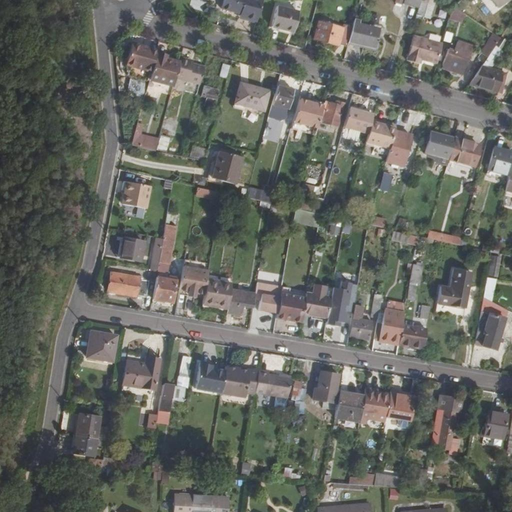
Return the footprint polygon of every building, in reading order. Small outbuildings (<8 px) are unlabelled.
[(256,23),(261,0),(223,0),(221,9),(240,14),(244,15),(243,19),(256,23)] [(412,0),(410,6),(418,8),(416,16),(429,19),(434,0),(412,0)] [(451,5),(448,16),(458,19),(461,11),(455,7),(451,5)] [(298,11),(277,6),(272,27),(284,30),(293,32),(298,11)] [(352,26),(349,41),(375,47),(379,31),(379,30),(371,28),(371,27),(370,27),(358,24),(359,21),(354,20),(352,26)] [(339,44),(347,46),(349,41),(352,26),(344,24),(343,29),(318,23),(314,39),(338,45),(339,44)] [(486,57),(499,38),(492,33),(479,53),(486,57)] [(420,59),(435,64),(441,44),(412,36),(406,60),(419,64),(420,59)] [(486,57),(468,84),(500,92),(504,73),(489,69),(501,50),(500,49),(506,40),(500,37),(499,38),(486,57)] [(441,66),(447,68),(460,73),(470,45),(454,40),(450,51),(447,49),(441,66)] [(126,64),(152,72),(156,54),(157,51),(131,44),(126,64)] [(156,54),(152,72),(149,82),(172,88),(175,78),(180,61),(156,54)] [(180,61),(175,78),(199,84),(204,67),(192,63),(189,62),(189,59),(181,57),(180,61)] [(228,66),(222,64),(219,77),(225,79),(228,66)] [(130,77),(128,91),(145,96),(149,82),(130,77)] [(251,84),(240,81),(234,103),(263,111),(269,91),(250,86),(251,84)] [(277,85),(269,114),(285,119),(292,90),(277,85)] [(218,90),(204,86),(200,100),(214,104),(218,90)] [(293,121),(317,128),(319,122),(324,103),(300,96),(293,121)] [(324,103),(319,122),(337,126),(343,103),(336,101),(335,104),(325,102),(324,103)] [(348,108),(343,127),(367,133),(370,122),(371,119),(372,115),(348,108)] [(281,130),(290,133),(293,121),(285,119),(281,130)] [(176,123),(166,120),(163,130),(173,133),(176,123)] [(138,122),(131,145),(155,150),(158,140),(140,136),(143,124),(138,122)] [(367,133),(365,142),(389,149),(394,131),(395,126),(385,123),(384,126),(370,122),(367,133)] [(389,149),(386,162),(402,167),(410,135),(394,131),(389,149)] [(425,153),(448,160),(454,139),(455,136),(447,135),(446,136),(430,132),(425,153)] [(158,140),(155,150),(166,152),(170,138),(160,135),(158,140)] [(454,139),(448,160),(473,166),(479,145),(454,139)] [(189,156),(205,159),(207,150),(192,146),(189,156)] [(487,169),(508,175),(509,169),(511,159),(511,152),(493,148),(487,169)] [(241,158),(219,152),(211,178),(234,185),(241,158)] [(381,190),(390,191),(392,174),(383,173),(381,190)] [(149,187),(126,182),(122,204),(145,209),(149,187)] [(302,183),(295,209),(305,211),(310,195),(312,195),(314,186),(302,183)] [(315,198),(311,212),(319,214),(323,200),(315,198)] [(338,201),(336,210),(343,212),(345,203),(338,201)] [(372,208),(364,206),(361,216),(369,218),(372,208)] [(315,216),(297,212),(295,220),(313,224),(315,216)] [(386,219),(371,216),(368,225),(378,227),(384,229),(386,219)] [(351,221),(344,220),(342,232),(349,233),(351,221)] [(341,227),(331,224),(329,232),(339,234),(341,227)] [(162,239),(159,261),(169,262),(175,227),(165,226),(162,239)] [(385,236),(386,229),(384,229),(378,227),(376,234),(385,236)] [(426,238),(441,241),(458,245),(460,238),(428,231),(426,238)] [(392,232),(391,240),(398,241),(400,233),(392,232)] [(400,233),(398,241),(408,244),(410,235),(400,233)] [(143,242),(123,238),(119,257),(139,261),(143,242)] [(155,238),(150,270),(157,271),(159,261),(162,239),(155,238)] [(490,256),(487,276),(496,278),(500,257),(490,256)] [(169,262),(159,261),(157,271),(157,272),(167,274),(169,262)] [(412,265),(409,282),(419,284),(422,267),(412,265)] [(207,273),(183,269),(178,295),(186,297),(186,301),(202,304),(206,280),(207,273)] [(149,278),(155,279),(156,277),(157,272),(157,271),(150,270),(149,278)] [(471,273),(453,270),(449,288),(440,286),(437,304),(465,309),(471,273)] [(139,277),(111,273),(107,292),(136,297),(136,295),(146,297),(148,281),(139,279),(139,277)] [(155,279),(152,300),(172,303),(175,281),(156,277),(155,279)] [(202,304),(201,305),(226,309),(229,290),(230,284),(206,280),(202,304)] [(332,288),(326,318),(325,324),(338,326),(338,322),(343,323),(345,312),(353,314),(354,306),(358,285),(350,284),(350,283),(340,282),(339,289),(332,288)] [(257,310),(276,313),(279,297),(281,287),(257,283),(255,294),(254,298),(259,299),(257,310)] [(408,285),(406,299),(414,301),(416,286),(408,285)] [(229,290),(226,309),(225,313),(241,315),(243,307),(252,308),(254,298),(255,294),(229,290)] [(304,302),(301,314),(326,318),(328,305),(330,298),(305,294),(304,302)] [(370,317),(377,318),(378,313),(381,296),(374,295),(370,317)] [(276,313),(275,319),(300,323),(301,314),(304,302),(279,297),(276,313)] [(482,298),(474,344),(494,349),(496,342),(500,343),(502,338),(498,337),(505,310),(482,298)] [(353,314),(349,337),(369,340),(372,321),(361,319),(363,307),(354,306),(353,314)] [(419,318),(428,319),(429,308),(422,306),(419,318)] [(378,342),(398,346),(398,344),(401,325),(404,313),(386,310),(385,314),(378,313),(377,318),(374,338),(378,339),(378,342)] [(401,325),(398,344),(412,346),(411,348),(417,349),(421,328),(401,325)] [(335,327),(332,338),(342,341),(345,329),(335,327)] [(426,329),(421,328),(417,349),(422,350),(426,329)] [(116,336),(90,331),(86,357),(95,359),(95,356),(112,359),(116,336)] [(183,356),(181,369),(179,369),(176,387),(185,388),(187,388),(190,371),(188,371),(191,358),(183,356)] [(145,365),(126,362),(123,385),(155,390),(160,360),(146,357),(145,365)] [(195,389),(220,394),(224,370),(212,368),(212,365),(199,363),(195,389)] [(224,370),(220,394),(244,398),(245,394),(253,395),(253,392),(256,374),(257,371),(249,369),(249,370),(248,373),(238,371),(239,369),(225,366),(224,370)] [(339,376),(320,372),(317,388),(314,388),(312,400),(323,401),(336,404),(338,392),(336,392),(339,376)] [(256,374),(253,392),(276,396),(287,398),(290,379),(278,377),(278,376),(267,374),(267,375),(256,374)] [(302,382),(294,381),(290,400),(299,401),(304,402),(306,390),(301,389),(302,382)] [(157,416),(156,422),(166,423),(168,412),(170,400),(183,402),(185,388),(176,387),(164,385),(162,397),(160,397),(157,416)] [(363,396),(360,418),(384,422),(385,417),(388,397),(376,395),(372,394),(373,391),(364,390),(363,396)] [(335,411),(334,418),(359,423),(360,418),(363,396),(338,392),(336,404),(335,411)] [(388,397),(385,417),(410,421),(414,398),(389,394),(388,397)] [(287,398),(276,396),(275,404),(286,405),(287,398)] [(439,396),(431,447),(449,450),(451,438),(456,412),(459,413),(461,400),(439,396)] [(323,401),(322,408),(335,411),(336,404),(323,401)] [(505,414),(491,412),(489,425),(485,424),(483,436),(501,439),(505,414)] [(78,414),(75,436),(96,439),(98,427),(99,417),(78,414)] [(157,416),(150,415),(147,428),(155,429),(156,422),(157,416)] [(108,428),(98,427),(96,439),(106,441),(108,428)] [(95,446),(96,439),(75,436),(72,453),(93,456),(95,446)] [(451,438),(449,450),(449,454),(455,455),(458,440),(451,438)] [(230,459),(218,456),(216,464),(228,467),(230,459)] [(103,460),(101,468),(117,469),(118,460),(103,457),(103,460)] [(174,464),(152,462),(151,471),(173,473),(174,464)] [(251,464),(242,463),(240,476),(248,478),(251,464)] [(292,469),(284,467),(283,478),(299,480),(300,475),(296,475),(296,474),(291,473),(292,469)] [(433,468),(428,467),(424,489),(429,489),(433,468)] [(420,469),(417,488),(423,489),(427,470),(420,469)] [(359,478),(350,477),(349,484),(373,486),(375,475),(360,473),(359,478)] [(375,475),(373,486),(399,488),(401,477),(376,473),(375,475)] [(302,496),(306,494),(307,491),(304,485),(298,488),(302,496)] [(201,511),(203,496),(175,494),(174,511),(201,511)] [(227,511),(229,497),(203,496),(201,511),(227,511)]
